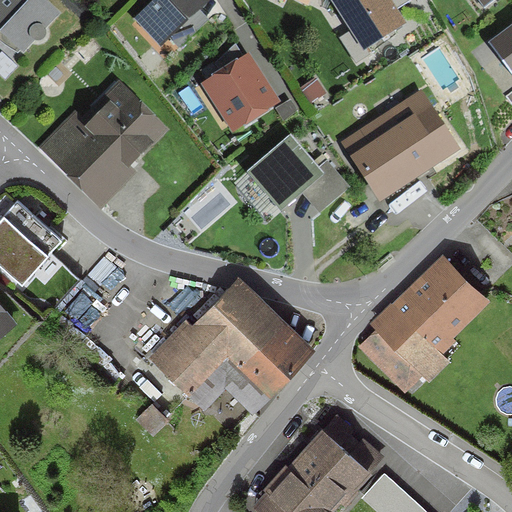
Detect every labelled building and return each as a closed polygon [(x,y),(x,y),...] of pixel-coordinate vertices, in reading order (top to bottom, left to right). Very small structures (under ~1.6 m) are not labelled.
[(51,15),(33,0),(0,0),(0,39),(17,54),(51,15)] [(200,0),(155,0),(143,12),(176,48),(185,40),(175,28),(202,2),(200,0)] [(404,26),(387,0),(334,0),(366,50),(404,26)] [(396,0),(399,8),(414,4),(413,0),(396,0)] [(511,29),(492,44),(511,71),(511,29)] [(277,103),(248,60),(205,88),(234,131),(277,103)] [(39,149),(88,198),(159,128),(123,93),(87,129),(73,115),(39,149)] [(342,144),(377,196),(451,147),(427,109),(369,147),(360,132),(342,144)] [(319,175),(291,143),(251,178),(280,210),(319,175)] [(4,219),(0,223),(0,265),(25,286),(50,257),(4,219)] [(413,362),(478,298),(442,261),(359,344),(403,388),(421,370),(413,362)] [(203,408),(224,386),(228,390),(233,385),(244,395),(239,401),(250,412),(302,358),(224,290),(183,333),(173,323),(146,352),(203,408)] [(0,335),(13,325),(0,309),(0,335)] [(148,406),(136,418),(151,432),(163,420),(148,406)] [(290,473),(282,467),(264,487),(272,494),(257,510),(258,511),(319,511),(317,510),(344,481),(350,486),(365,469),(321,430),(306,447),(310,451),(290,473)] [(384,511),(433,511),(391,473),(368,497),(384,511)]
